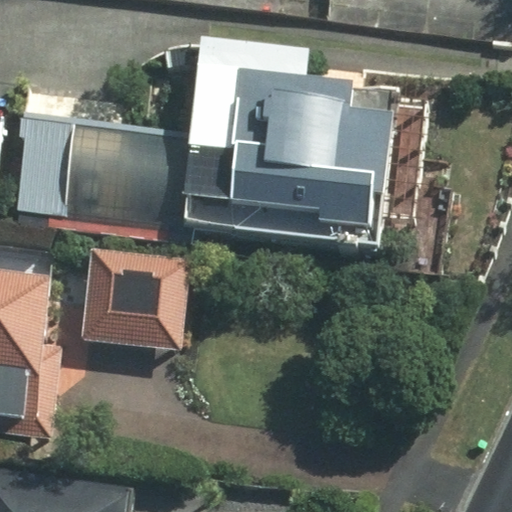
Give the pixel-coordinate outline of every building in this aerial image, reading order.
[(330,233),(329,246),(381,249),(383,208),(398,209),(402,134),(363,132),(364,110),(319,107),(321,58),(213,53),(208,138),(203,239),(273,243),(274,230),(330,233)] [(81,135),(31,135),(31,223),(80,223),(81,135)] [(194,273),(93,267),(88,351),(189,357),(194,273)] [(0,435),(41,436),(42,399),(60,400),(63,297),(0,295),(0,435)] [(0,511),(133,511),(134,504),(0,492),(0,511)]
